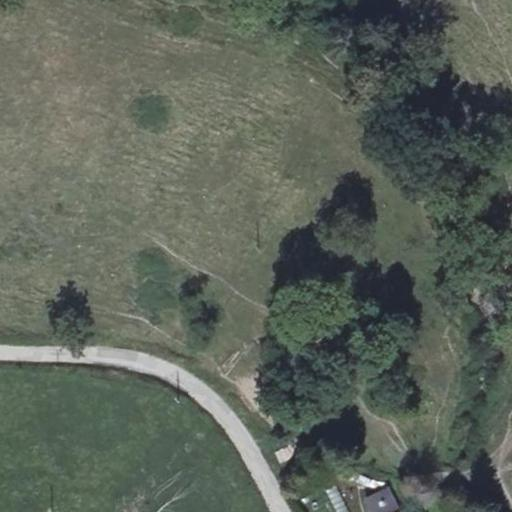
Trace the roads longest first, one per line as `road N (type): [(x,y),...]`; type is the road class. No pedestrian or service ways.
road 1 (residential): [(282,511),(221,410),(178,373),(137,361),(0,353)]
road 2 (track): [(245,447),(286,429),(433,473),(497,463),(511,440)]
